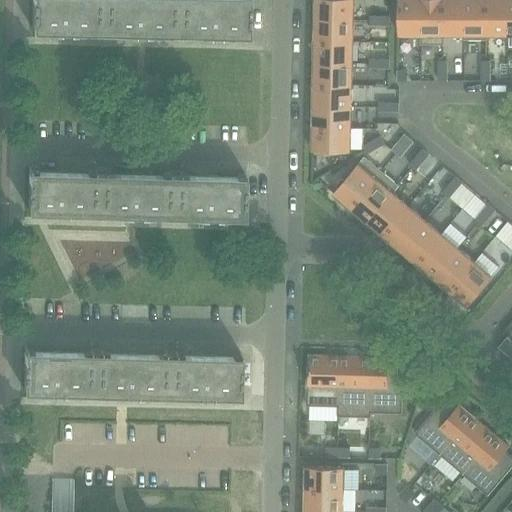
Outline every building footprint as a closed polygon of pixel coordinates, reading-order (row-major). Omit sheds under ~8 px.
[(32,0),(32,29),(47,30),(69,30),(83,30),(104,31),(104,0),(32,0)] [(176,0),(104,0),(104,31),(122,31),(139,32),(144,32),(158,32),(176,33),(176,0)] [(248,0),(176,0),(176,33),(197,33),(214,33),(219,34),(232,34),(248,34),(248,0)] [(315,0),(315,19),(353,20),(353,0),(315,0)] [(398,0),(399,35),(420,35),(421,35),(421,0),(398,0)] [(421,0),(421,35),(420,35),(420,44),(444,44),(444,35),(443,35),(442,0),(421,0)] [(464,0),(442,0),(443,35),(444,35),(463,35),(464,35),(464,0)] [(464,0),(464,35),(463,35),(463,39),(487,39),(487,35),(486,35),(485,0),(464,0)] [(485,0),(486,35),(487,35),(507,35),(507,0),(485,0)] [(370,16),(369,24),(380,25),(380,16),(370,16)] [(380,16),(380,25),(390,25),(390,17),(380,16)] [(315,19),(315,41),(353,42),(353,20),(315,19)] [(315,41),(314,62),(352,63),(353,42),(315,41)] [(447,70),(447,60),(438,60),(438,70),(447,70)] [(490,70),(490,60),(481,60),(482,70),(490,70)] [(314,62),(314,84),(352,85),(352,63),(314,62)] [(369,68),(369,76),(379,76),(379,68),(369,68)] [(379,68),(379,76),(389,76),(389,68),(379,68)] [(399,70),(397,70),(397,80),(406,80),(406,70),(399,70)] [(447,70),(438,70),(438,81),(447,80),(447,70)] [(490,70),(482,70),(482,81),(490,81),(490,70)] [(314,84),(313,106),(351,107),(352,85),(314,84)] [(313,106),(313,127),(351,128),(351,107),(313,106)] [(378,111),(378,119),(388,119),(388,111),(378,111)] [(398,111),(388,111),(388,119),(398,120),(398,111)] [(351,128),(313,127),(312,150),(319,150),(319,153),(329,153),(329,150),(350,151),(351,128)] [(371,141),(376,149),(384,144),(380,136),(371,141)] [(363,146),(367,154),(376,149),(371,141),(363,146)] [(422,149),(416,157),(422,162),(429,155),(422,149)] [(333,193),(351,207),(381,171),(364,156),(342,183),(339,181),(335,186),(337,188),(333,193)] [(416,157),(409,165),(416,170),(422,162),(416,157)] [(29,168),(28,210),(43,211),(78,212),(100,212),(101,174),(30,172),(30,168),(29,168)] [(381,171),(351,207),(367,221),(392,192),(398,185),(381,171)] [(245,173),(243,173),(243,178),(172,176),(172,214),(193,215),(228,216),(244,216),(245,173)] [(172,176),(101,174),(100,212),(118,213),(153,214),(172,214),(172,176)] [(462,182),(455,177),(449,185),(455,190),(462,182)] [(449,185),(442,192),(449,198),(455,190),(449,185)] [(392,192),(367,221),(384,235),(408,206),(392,192)] [(495,210),(488,205),(482,212),(488,218),(495,210)] [(408,206),(384,235),(400,249),(425,220),(408,206)] [(482,212),(475,220),(482,225),(488,218),(482,212)] [(425,220),(400,249),(417,263),(441,234),(425,220)] [(441,234),(417,263),(433,277),(458,248),(441,234)] [(458,248),(433,277),(450,291),(474,262),(458,248)] [(474,262),(450,291),(467,305),(492,276),(474,262)] [(25,347),(25,353),(24,390),(74,391),(95,392),(96,354),(26,352),(26,347),(25,347)] [(239,395),(240,353),(239,353),(239,357),(168,355),(167,394),(188,394),(224,395),(239,395)] [(168,355),(96,354),(95,392),(113,392),(149,393),(167,394),(168,355)] [(306,405),(338,406),(339,406),(340,356),(339,356),(339,361),(326,361),(326,355),(308,355),(308,354),(306,354),(306,370),(305,370),(305,371),(306,371),(306,388),(307,388),(306,405)] [(371,417),(371,412),(370,412),(371,357),(354,356),(354,361),(341,361),(341,356),(340,356),(339,406),(338,406),(337,416),(371,417)] [(370,412),(371,412),(402,413),(403,362),(388,362),(388,357),(371,357),(370,412)] [(469,419),(470,420),(473,416),(459,404),(456,408),(444,398),(415,433),(439,454),(469,419)] [(439,454),(463,474),(496,435),(483,424),(479,428),(470,420),(469,419),(439,454)] [(496,435),(463,474),(488,495),(511,466),(511,454),(506,450),(509,447),(496,435)] [(325,457),(337,457),(338,447),(326,447),(325,457)] [(338,447),(337,457),(349,458),(350,448),(338,447)] [(369,448),(369,458),(381,458),(381,448),(369,448)] [(377,472),(387,473),(387,464),(377,464),(377,472)] [(305,466),(304,488),(343,489),(343,467),(305,466)] [(407,485),(399,495),(406,501),(414,492),(407,485)] [(304,488),(304,510),(342,511),(343,489),(304,488)] [(435,499),(428,506),(434,511),(438,511),(444,506),(435,499)]
